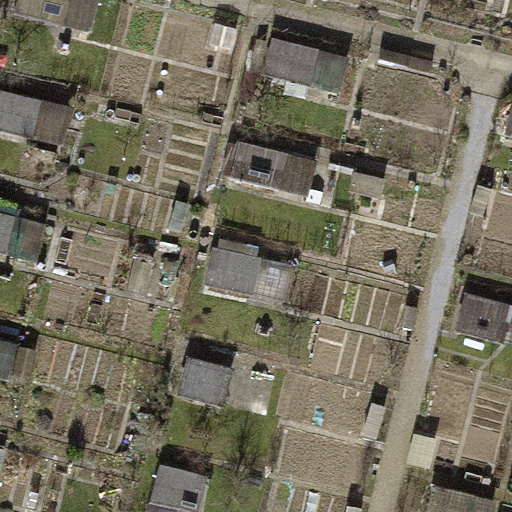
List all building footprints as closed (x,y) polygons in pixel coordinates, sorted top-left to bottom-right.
[(23,0),(22,13),(102,25),(105,0),(23,0)] [(268,71),(346,90),(356,51),(278,32),(268,71)] [(0,90),(0,93),(0,129),(76,135),(79,95),(0,90)] [(235,136),(228,174),(318,190),(325,151),(235,136)] [(0,246),(12,250),(21,210),(0,204),(0,246)] [(25,212),(16,249),(47,257),(56,220),(25,212)] [(263,289),(266,247),(217,243),(214,286),(263,289)] [(511,336),(511,302),(471,293),(464,326),(511,336)] [(0,330),(0,368),(20,371),(24,333),(0,330)] [(192,353),(185,389),(230,398),(237,361),(192,353)] [(204,507),(213,470),(166,459),(157,495),(204,507)]
